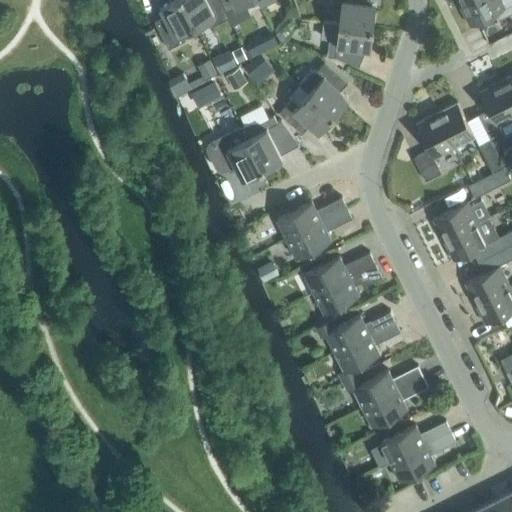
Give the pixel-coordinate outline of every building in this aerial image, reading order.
[(196,25),(182,0),(169,0),(160,5),(165,15),(155,20),(169,48),(186,39),(183,32),(196,25)] [(226,9),(221,0),(182,0),(196,25),(209,18),(213,25),(230,17),(226,9)] [(245,0),(221,0),(226,9),(230,17),(234,24),(250,15),(243,1),(245,0)] [(341,7),(339,22),(373,26),(376,4),(372,3),(371,0),(333,0),(333,6),(341,7)] [(505,7),(501,0),(467,0),(460,4),(471,24),(505,7)] [(274,27),(280,39),(296,21),(289,10),(274,27)] [(371,48),(373,26),(339,22),(324,20),(324,21),(322,36),(330,37),(327,55),(336,56),(359,65),(360,65),(358,64),(360,47),(371,48)] [(272,32),(263,37),(269,48),(278,44),(272,32)] [(252,56),(263,50),(258,39),(247,45),(252,56)] [(242,47),(234,51),(239,62),(247,58),(242,47)] [(230,52),(214,60),(220,73),(236,65),(230,52)] [(261,53),(245,66),(257,81),(273,67),(261,53)] [(217,72),(210,58),(197,64),(204,78),(217,72)] [(311,70),(299,83),(308,91),(334,114),(349,97),(340,90),(348,81),(325,61),(317,70),(311,70)] [(248,80),(240,66),(227,74),(235,87),(248,80)] [(511,73),(501,79),(511,101),(511,73)] [(173,83),(171,84),(174,90),(177,96),(178,95),(191,88),(185,77),(173,83)] [(221,94),(213,78),(191,89),(199,105),(221,94)] [(511,116),(511,101),(501,79),(480,90),(497,124),(511,116)] [(334,114),(308,91),(298,102),(292,97),(280,111),(303,132),(311,123),(319,131),(334,114)] [(475,135),(458,101),(437,111),(454,146),(475,135)] [(242,126),(263,167),(283,157),(278,147),(296,138),(282,119),(278,121),(274,114),(269,117),(262,104),(242,114),(246,123),(242,126)] [(454,146),(437,111),(416,122),(430,148),(414,156),(426,179),(442,171),(434,156),(454,146)] [(263,167),(242,126),(214,140),(211,142),(210,144),(209,145),(209,148),(210,151),(218,166),(219,169),(222,170),(223,171),(226,171),(229,170),(237,166),(243,177),(263,167)] [(501,131),(490,137),(494,145),(506,139),(501,131)] [(505,165),(494,145),(490,137),(478,143),(493,171),(505,165)] [(505,165),(493,171),(469,183),(475,196),(511,178),(505,165)] [(287,236),(348,206),(342,195),(316,208),(312,199),(277,217),(287,236)] [(433,217),(444,238),(478,220),(468,199),(433,217)] [(327,229),(353,216),(348,206),(287,236),(297,256),(332,238),(327,229)] [(483,258),(511,243),(511,228),(500,235),(490,214),(478,220),(444,238),(454,258),(478,246),(483,258)] [(238,227),(240,232),(252,226),(249,221),(238,227)] [(510,284),(500,263),(511,257),(511,243),(483,258),(489,269),(465,281),(476,301),(510,284)] [(315,291),(375,261),(370,250),(344,263),(340,254),(305,272),(315,291)] [(355,284),(381,271),(375,261),(315,291),(325,311),(359,293),(355,284)] [(278,273),(273,263),(260,270),(265,280),(278,273)] [(511,287),(510,284),(476,301),(486,322),(511,308),(511,287)] [(335,350),(396,319),(391,309),(365,322),(360,313),(334,326),(330,318),(315,325),(320,336),(327,332),(335,350)] [(338,372),(343,380),(357,373),(353,365),(380,352),(375,343),(401,330),(396,319),(335,350),(345,369),(338,372)] [(354,387),(363,405),(424,374),(418,364),(392,376),(388,368),(362,381),(357,373),(343,380),(348,390),(354,387)] [(403,398),(429,385),(424,374),(363,405),(373,424),(408,406),(403,398)] [(391,460),(451,429),(446,419),(420,431),(416,423),(381,440),(391,460)] [(431,453),(457,440),(451,429),(391,460),(401,479),(435,461),(431,453)] [(511,511),(511,490),(496,498),(503,511),(511,511)] [(503,511),(496,498),(474,509),(475,511),(503,511)]
